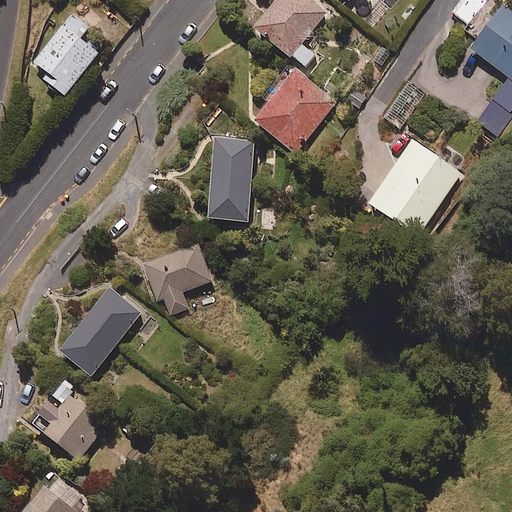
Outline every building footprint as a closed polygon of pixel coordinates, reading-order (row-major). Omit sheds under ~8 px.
[(329,12),(314,0),(277,0),(256,26),(305,66),(316,53),(303,43),(329,12)] [(484,0),(459,0),(451,10),(467,22),(484,0)] [(511,13),(498,4),(467,47),(509,77),(477,122),(494,134),(509,114),(511,109),(511,13)] [(92,31),(74,17),(34,66),(50,80),(45,86),(67,105),(102,62),(81,44),(92,31)] [(338,101),(297,68),(257,118),(298,151),(338,101)] [(409,80),(382,119),(400,132),(427,93),(409,80)] [(354,85),(346,97),(361,108),(369,96),(354,85)] [(256,139),(218,136),(212,217),(250,219),(256,139)] [(460,175),(411,140),(366,203),(416,238),(460,175)] [(277,212),(264,210),(261,228),(275,230),(277,212)] [(215,280),(201,242),(145,262),(166,317),(191,307),(185,291),(215,280)] [(144,311),(113,287),(63,349),(94,374),(144,311)] [(111,420),(65,381),(41,409),(33,419),(80,458),(111,420)] [(66,491),(52,479),(23,511),(78,511),(84,506),(66,491)]
